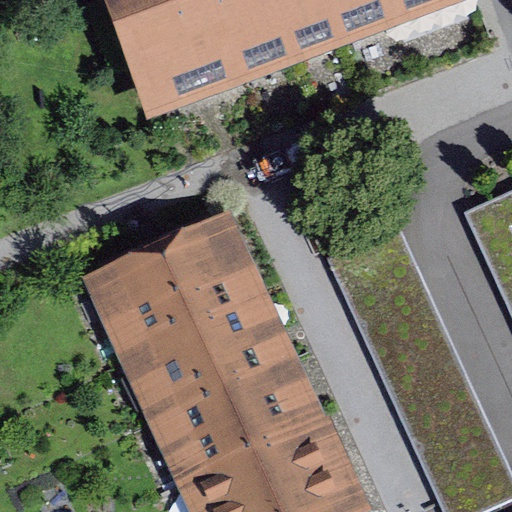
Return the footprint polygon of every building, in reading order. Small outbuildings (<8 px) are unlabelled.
[(114,0),(160,124),(247,92),(213,0),(114,0)] [(213,0),(247,92),(335,61),(312,0),(213,0)] [(312,0),(335,61),(413,32),(401,0),(312,0)] [(401,0),(413,32),(501,1),(500,0),(401,0)] [(511,200),(466,222),(511,320),(511,200)] [(93,289),(128,365),(275,299),(241,223),(93,289)] [(511,489),(401,237),(338,265),(445,511),(498,511),(511,506),(511,489)] [(128,365),(162,441),(309,375),(275,299),(128,365)] [(162,441),(193,511),(206,511),(343,451),(309,375),(162,441)] [(206,511),(370,511),(343,451),(206,511)]
